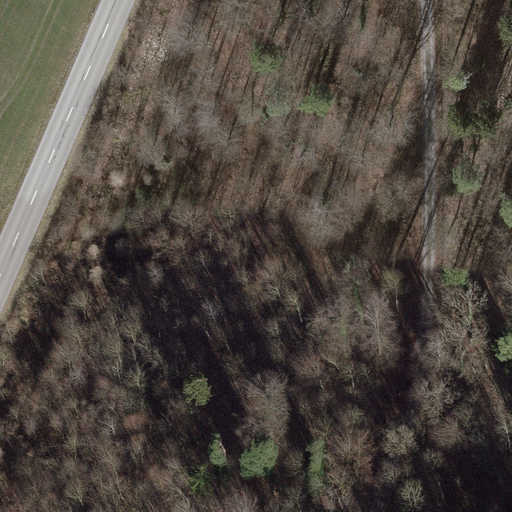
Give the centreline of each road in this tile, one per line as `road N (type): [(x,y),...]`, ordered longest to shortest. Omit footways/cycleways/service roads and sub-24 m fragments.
road 1 (track): [(425,0),(431,202),(414,409),(375,511)]
road 2 (tertiary): [(0,285),(121,0)]
